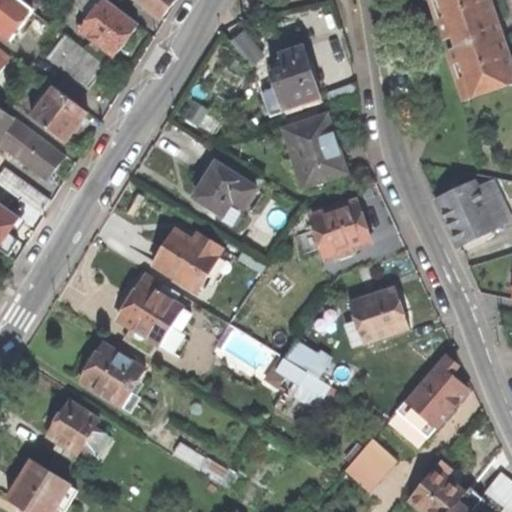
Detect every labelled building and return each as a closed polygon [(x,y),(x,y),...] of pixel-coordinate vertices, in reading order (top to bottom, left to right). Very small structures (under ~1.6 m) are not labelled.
[(0,0),(0,32),(10,41),(22,25),(33,10),(20,0),(0,0)] [(20,0),(33,10),(40,0),(20,0)] [(80,31),(114,56),(127,39),(138,25),(105,0),(92,0),(85,11),(91,16),(80,31)] [(89,0),(83,9),(85,11),(92,0),(89,0)] [(137,0),(160,19),(167,10),(174,0),(137,0)] [(429,0),(464,100),(511,83),(511,68),(511,66),(508,66),(495,27),(485,0),(429,0)] [(106,66),(64,33),(45,57),(88,89),(106,66)] [(282,109),(320,96),(311,70),(303,47),(291,51),(288,43),(284,45),(270,73),(282,109)] [(0,72),(11,59),(0,50),(0,72)] [(32,118),(65,143),(77,127),(88,113),(54,88),(32,118)] [(29,162),(49,178),(55,169),(64,156),(0,108),(0,140),(19,155),(17,158),(26,165),(29,162)] [(334,139),(326,114),(283,128),(302,186),(345,171),(334,139)] [(195,198),(222,215),(231,201),(244,209),(256,190),(216,165),(205,182),(195,198)] [(0,172),(0,184),(41,214),(49,200),(4,167),(0,172)] [(457,244),(509,220),(491,178),(474,186),(472,182),(435,199),(446,221),(457,244)] [(362,221),(355,200),(311,215),(318,234),(310,237),(315,250),(322,247),(326,258),(370,243),(362,221)] [(153,265),(196,292),(218,256),(217,255),(222,248),(197,233),(192,240),(174,229),(164,246),(153,265)] [(125,341),(150,357),(158,345),(178,358),(189,341),(178,334),(191,315),(182,309),(182,308),(159,293),(160,292),(158,290),(163,283),(149,275),(143,283),(141,282),(131,299),(118,319),(133,329),(125,341)] [(402,308),(395,288),(350,303),(360,333),(347,338),(351,349),(409,329),(402,308)] [(319,379),(333,358),(322,351),(319,355),(296,341),(285,358),(319,379)] [(78,383),(131,415),(141,399),(132,394),(145,372),(127,361),(120,356),(102,346),(91,363),(78,383)] [(124,350),(120,356),(127,361),(131,354),(124,350)] [(458,367),(445,356),(397,411),(417,429),(425,419),(436,429),(453,410),(447,405),(454,397),(459,402),(469,391),(459,383),(450,375),(458,367)] [(291,395),(316,410),(330,388),(285,358),(276,372),(297,386),(291,395)] [(341,362),(334,382),(347,387),(354,366),(341,362)] [(453,410),(459,402),(454,397),(447,405),(453,410)] [(85,447),(95,454),(106,436),(95,429),(99,422),(68,403),(58,419),(46,437),(65,449),(71,452),(79,457),(85,447)] [(428,438),(436,429),(425,419),(417,429),(428,438)] [(363,486),(390,455),(373,440),(346,471),(363,486)] [(67,458),(71,452),(65,449),(61,455),(67,458)] [(511,498),(510,501),(511,502),(511,462),(511,461),(495,481),(511,494),(511,498)] [(69,489),(70,487),(31,463),(19,482),(8,500),(26,511),(27,511),(54,511),(56,509),(61,511),(65,511),(77,493),(69,489)] [(451,471),(441,463),(410,500),(424,511),(451,511),(466,495),(455,485),(445,478),(451,471)] [(471,488),(466,495),(451,511),(471,511),(483,498),(471,488)]
